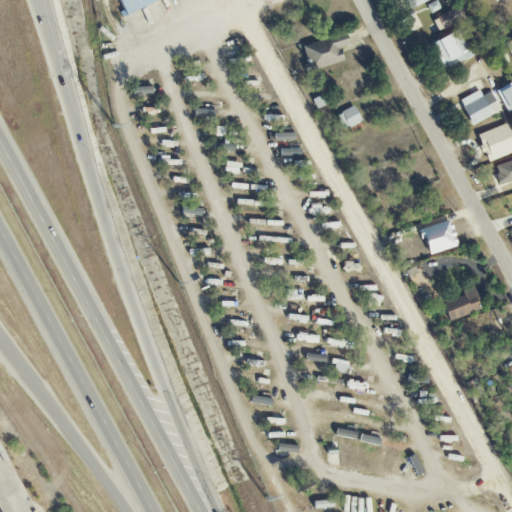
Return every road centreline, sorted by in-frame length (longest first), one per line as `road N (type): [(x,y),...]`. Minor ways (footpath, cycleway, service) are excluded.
road 1 (motorway): [(205,511),(0,137)]
road 2 (motorway): [(213,511),(72,118)]
road 3 (residential): [(362,0),(511,274)]
road 4 (motorway): [(0,239),(148,511)]
road 5 (motorway): [(0,343),(128,511)]
road 6 (motorway): [(72,118),(34,0)]
